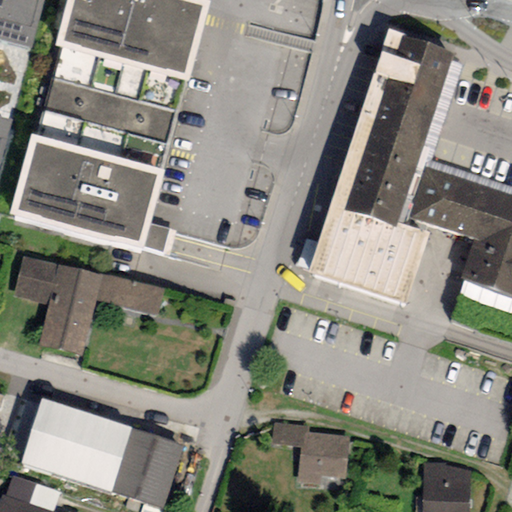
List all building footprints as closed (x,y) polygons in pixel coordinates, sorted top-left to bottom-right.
[(48,0),(0,0),(0,48),(33,57),(48,0)] [(206,10),(169,0),(70,0),(10,223),(139,258),(148,226),(186,83),(206,10)] [(454,59),(387,37),(374,78),(440,100),(454,59)] [(465,64),(454,59),(417,170),(511,201),(511,189),(434,164),(465,70),(465,64)] [(374,78),(307,281),(406,313),(429,241),(397,231),(401,220),(406,221),(475,244),(461,286),(511,302),(511,201),(422,172),(417,170),(440,100),(374,78)] [(0,178),(13,130),(0,126),(0,178)] [(101,283),(25,264),(15,306),(47,314),(38,353),(80,363),(101,283)] [(182,450),(42,406),(23,467),(163,511),(182,450)] [(346,481),(349,438),(308,434),(309,429),(274,426),(272,448),(299,451),(296,486),(319,488),(320,479),(346,481)] [(423,511),(470,511),(471,473),(446,468),(446,466),(424,465),(423,511)] [(31,511),(2,502),(0,509),(0,511),(31,511)]
